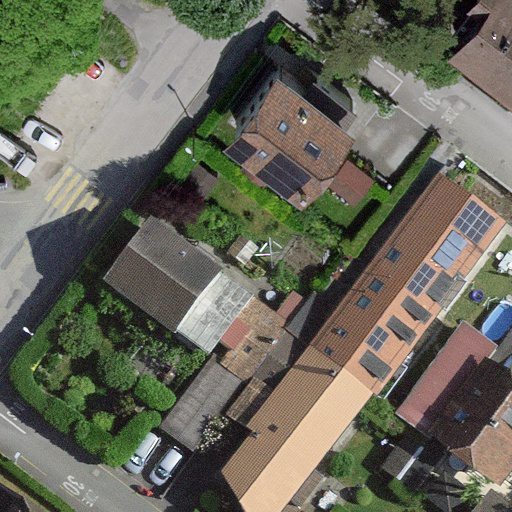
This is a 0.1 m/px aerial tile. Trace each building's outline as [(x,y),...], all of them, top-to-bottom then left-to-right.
[(511,0),(476,0),(449,36),(511,82),(511,0)] [(354,109),(312,79),(303,92),(266,65),(225,121),(303,178),(354,109)] [(501,229),(438,180),(335,313),(314,297),(289,330),(372,395),(501,229)] [(247,384),(289,330),(151,224),(109,278),(247,384)] [(430,444),(484,372),(498,353),(464,328),(395,419),(430,444)] [(289,330),(247,384),(273,405),(221,472),(248,511),(281,511),(364,406),(372,395),(289,330)] [(511,379),(511,334),(498,353),(484,372),(493,379),(442,446),(497,487),(511,466),(511,380),(511,379)] [(27,511),(0,491),(0,511),(27,511)]
